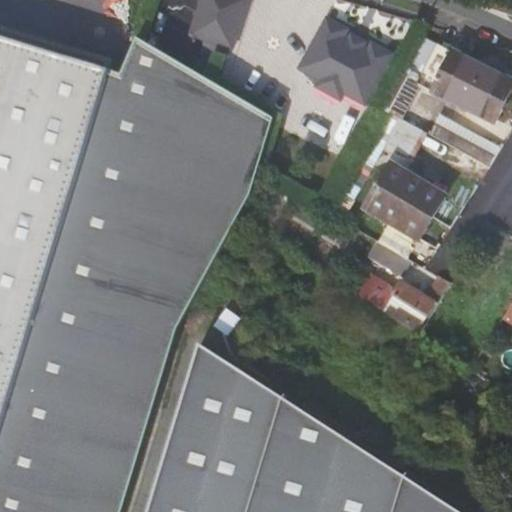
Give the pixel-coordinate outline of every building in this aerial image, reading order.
[(243,41),(232,34),(212,23),(177,2),(169,17),(234,56),(243,41)] [(294,71),(364,110),(397,52),(327,13),(294,71)] [(212,23),(232,34),(235,27),(217,16),(212,23)] [(439,40),(420,30),(402,62),(422,72),(439,40)] [(0,59),(109,93),(115,73),(0,36),(0,59)] [(109,93),(0,448),(0,511),(123,511),(184,329),(261,184),(281,117),(145,37),(128,76),(115,73),(109,93)] [(511,92),(511,77),(439,40),(422,72),(420,77),(421,78),(498,119),(511,92)] [(0,448),(109,93),(0,59),(0,448)] [(422,72),(402,62),(389,87),(409,99),(421,78),(420,77),(422,72)] [(409,99),(389,87),(381,101),(396,109),(403,112),(409,99)] [(381,101),(337,181),(351,188),(396,109),(381,101)] [(494,161),(505,143),(442,109),(432,128),(494,161)] [(388,141),(414,154),(426,129),(401,117),(388,141)] [(372,203),(402,222),(424,236),(450,194),(398,161),(372,203)] [(305,189),(285,177),(264,209),(271,214),(280,200),(292,209),(305,189)] [(390,242),(398,247),(411,255),(424,236),(402,222),(390,242)] [(502,279),(511,263),(511,242),(504,237),(492,256),(488,254),(481,266),(502,279)] [(383,247),(395,253),(398,247),(390,242),(387,240),(383,247)] [(398,247),(395,253),(418,268),(421,261),(411,255),(398,247)] [(380,277),(368,297),(418,328),(435,300),(441,305),(454,282),(443,274),(429,297),(404,280),(398,289),(380,277)] [(364,294),(368,297),(380,277),(376,275),(364,294)] [(464,511),(198,351),(148,511),(464,511)]
